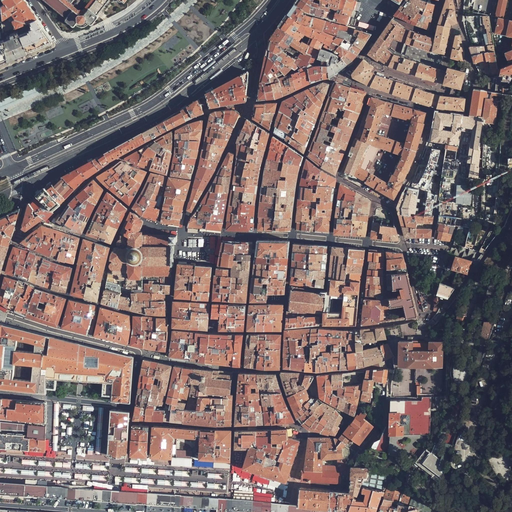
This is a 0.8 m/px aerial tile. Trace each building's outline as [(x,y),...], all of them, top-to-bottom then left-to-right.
[(0,0),(0,10),(0,13),(18,0),(0,0)] [(18,0),(0,13),(2,34),(18,27),(36,18),(30,10),(23,0),(18,0)] [(96,0),(85,14),(80,16),(68,5),(61,0),(44,0),(66,18),(66,20),(66,21),(73,27),(74,27),(76,26),(79,22),(83,25),(85,25),(88,24),(91,21),(91,22),(93,21),(97,17),(98,15),(97,14),(108,0),(118,0),(120,1),(121,1),(122,0),(124,0),(96,0)] [(330,6),(338,9),(339,0),(296,0),(294,4),(303,9),(307,12),(322,16),(325,7),(329,9),(330,6)] [(340,13),(351,16),(354,0),(339,0),(338,9),(341,10),(340,13)] [(419,75),(438,82),(441,70),(432,67),(425,65),(414,61),(403,57),(395,55),(388,49),(391,43),(393,40),(404,44),(406,45),(408,46),(415,48),(432,54),(434,53),(440,54),(444,55),(445,49),(450,28),(451,24),(457,23),(456,14),(453,0),(446,0),(438,24),(435,38),(417,33),(404,28),(404,27),(392,19),(389,23),(380,36),(379,37),(368,54),(382,63),(383,63),(383,62),(389,66),(400,69),(419,75)] [(423,14),(427,2),(421,0),(420,0),(406,0),(402,5),(402,6),(399,9),(418,18),(420,13),(423,14)] [(511,0),(466,0),(466,10),(499,17),(495,33),(511,36),(511,35),(511,45),(511,50),(506,52),(509,62),(511,60),(511,0)] [(434,4),(427,2),(423,14),(426,15),(431,17),(434,8),(434,4)] [(291,8),(287,13),(298,18),(323,30),(326,21),(307,15),(302,12),(303,9),(294,4),(291,8)] [(333,19),(335,12),(329,9),(325,7),(322,16),(333,19)] [(418,18),(399,9),(395,15),(409,22),(416,25),(418,18)] [(349,21),(351,16),(340,13),(340,14),(335,12),(333,19),(348,24),(348,22),(349,21)] [(324,46),(329,48),(334,35),(297,19),(298,18),(287,13),(286,15),(278,26),(294,36),(309,45),(320,51),(321,48),(324,41),(326,42),(324,46)] [(426,15),(423,14),(420,13),(418,18),(416,25),(419,26),(422,27),(426,15)] [(430,22),(431,17),(426,15),(422,27),(428,29),(430,22)] [(477,23),(476,16),(465,17),(461,17),(462,21),(463,21),(464,26),(477,23)] [(487,34),(492,33),(489,16),(479,16),(480,25),(484,25),(485,30),(486,29),(487,34)] [(18,27),(25,53),(36,48),(51,41),(36,18),(18,27)] [(326,21),(323,30),(337,36),(344,38),(339,45),(348,50),(349,49),(352,42),(354,36),(356,29),(352,28),(347,27),(326,21)] [(278,26),(274,33),(285,40),(288,37),(292,40),(294,36),(278,26)] [(2,34),(5,60),(21,54),(25,53),(18,27),(2,34)] [(356,29),(354,36),(367,41),(371,34),(362,31),(356,29)] [(270,39),(298,57),(303,50),(306,52),(309,45),(294,36),(292,40),(288,37),(285,40),(274,33),(273,34),(270,39)] [(334,35),(329,48),(335,51),(340,55),(341,56),(341,57),(342,58),(342,59),(347,64),(352,61),(358,55),(349,49),(348,50),(339,45),(344,38),(337,36),(334,35)] [(456,36),(451,58),(455,59),(462,61),(463,61),(464,58),(465,53),(460,35),(456,36)] [(354,36),(352,42),(362,49),(367,41),(354,36)] [(278,61),(296,68),(300,69),(304,68),(304,64),(303,63),(304,61),(298,57),(270,39),(268,46),(268,49),(280,56),(278,61)] [(352,42),(349,49),(358,55),(362,49),(352,42)] [(488,52),(495,50),(494,44),(489,45),(486,45),(488,52)] [(304,64),(304,68),(317,66),(315,63),(316,63),(316,57),(317,58),(320,51),(309,45),(306,52),(303,50),(298,57),(304,61),(303,63),(304,64)] [(472,53),(472,55),(485,53),(484,46),(470,46),(472,53)] [(347,64),(342,59),(340,61),(339,58),(339,56),(332,52),(321,48),(320,51),(317,58),(322,60),(322,65),(329,65),(329,78),(332,76),(333,75),(347,64)] [(286,75),(296,68),(278,61),(280,56),(268,49),(267,52),(266,55),(278,62),(276,69),(278,70),(276,80),(282,78),(287,77),(286,75)] [(498,68),(495,50),(488,52),(485,53),(487,60),(484,61),(486,73),(492,74),(493,74),(496,75),(499,76),(501,67),(498,68)] [(483,73),(486,73),(484,61),(487,60),(485,53),(472,55),(474,62),(475,63),(475,64),(479,73),(483,73)] [(261,80),(275,81),(276,80),(278,70),(276,69),(278,62),(266,55),(264,65),(261,80)] [(412,100),(431,106),(435,93),(423,90),(405,84),(394,80),(386,78),(377,75),(372,72),(371,71),(374,67),(363,60),(359,65),(352,74),(353,77),(359,80),(361,81),(363,82),(365,83),(371,86),(375,87),(384,90),(387,91),(389,92),(390,92),(407,98),(411,99),(412,100)] [(511,63),(501,67),(499,76),(500,80),(510,80),(511,77),(511,63)] [(317,66),(304,68),(305,70),(311,83),(319,81),(323,79),(322,65),(317,66)] [(446,71),(442,83),(447,84),(461,88),(465,72),(456,69),(450,68),(448,67),(447,72),(446,71)] [(311,83),(305,70),(290,76),(296,90),(306,85),(311,83)] [(230,81),(213,91),(221,106),(229,105),(231,104),(246,101),(248,87),(249,73),(248,72),(240,76),(230,81)] [(290,76),(287,77),(282,78),(283,95),(287,94),(289,93),(296,90),(290,76)] [(276,80),(275,81),(276,98),(278,97),(283,95),(282,78),(276,80)] [(276,98),(275,81),(261,80),(258,92),(257,100),(269,99),(276,98)] [(42,82),(0,99),(0,110),(46,91),(42,82)] [(318,85),(315,86),(321,90),(326,94),(326,92),(329,84),(324,82),(318,85)] [(333,88),(330,96),(346,101),(351,87),(345,85),(335,82),(333,88)] [(321,90),(315,86),(310,88),(316,96),(321,90)] [(351,87),(346,101),(344,108),(345,109),(360,113),(364,100),(366,92),(355,89),(351,87)] [(316,96),(310,88),(308,90),(305,91),(311,101),(316,96)] [(473,94),(470,116),(483,118),(487,91),(486,91),(474,89),(473,94)] [(326,94),(321,90),(316,96),(311,101),(321,107),(325,96),(326,94)] [(221,106),(213,91),(210,92),(207,94),(211,108),(216,107),(221,106)] [(311,101),(305,91),(297,94),(295,95),(304,107),(311,101)] [(483,118),(470,116),(437,112),(431,139),(446,142),(443,175),(454,176),(459,128),(471,130),(466,178),(477,179),(478,167),(477,166),(479,149),(477,149),(479,132),(481,132),(482,121),(496,122),(500,93),(497,93),(495,92),(494,92),(489,91),(487,91),(483,118)] [(435,93),(431,106),(433,106),(436,107),(439,95),(437,94),(435,93)] [(304,107),(295,95),(283,101),(281,107),(280,110),(300,116),(301,113),(304,107)] [(439,95),(436,107),(437,108),(464,111),(466,97),(458,97),(452,97),(449,96),(440,95),(439,95)] [(346,101),(330,96),(328,101),(325,110),(337,114),(339,115),(341,116),(343,112),(341,111),(342,108),(344,108),(346,101)] [(370,143),(357,177),(378,190),(394,199),(397,193),(399,191),(400,188),(401,185),(402,185),(403,183),(404,181),(405,178),(410,168),(413,160),(421,136),(426,118),(427,114),(428,111),(409,106),(391,101),(391,102),(373,97),(369,96),(365,113),(360,127),(356,138),(355,138),(370,143)] [(204,113),(199,99),(191,104),(188,106),(193,117),(204,113)] [(321,107),(311,101),(304,107),(301,113),(316,119),(319,113),(321,107)] [(263,118),(264,112),(266,104),(256,104),(253,118),(260,122),(262,124),(263,118)] [(266,104),(264,112),(274,113),(277,104),(272,104),(266,104)] [(193,117),(188,106),(184,109),(181,110),(187,120),(193,117)] [(341,116),(344,117),(356,121),(358,117),(360,113),(345,109),(344,112),(343,112),(341,116)] [(187,120),(181,110),(171,116),(165,121),(168,129),(187,120)] [(223,122),(225,110),(215,111),(211,113),(209,123),(208,126),(221,129),(231,133),(233,129),(234,126),(223,122)] [(231,110),(225,110),(223,122),(234,126),(240,115),(236,111),(231,110)] [(300,116),(280,110),(277,119),(275,126),(287,133),(291,124),(296,126),(299,118),(300,116)] [(337,114),(325,110),(324,112),(321,121),(337,127),(339,123),(353,128),(355,124),(356,121),(344,117),(343,119),(340,119),(341,116),(339,115),(338,118),(336,117),(337,114)] [(274,113),(264,112),(263,118),(272,121),(273,117),(274,113)] [(316,119),(301,113),(300,116),(299,118),(315,124),(315,122),(316,121),(316,119)] [(272,121),(263,118),(262,124),(270,129),(272,121)] [(315,124),(299,118),(296,126),(310,135),(311,132),(312,130),(313,127),(315,124)] [(245,124),(243,130),(254,135),(258,126),(256,125),(247,119),(245,124)] [(187,125),(189,131),(203,129),(203,120),(201,120),(194,122),(189,124),(187,125)] [(168,129),(165,121),(162,122),(158,124),(162,132),(168,129)] [(321,121),(319,126),(328,129),(335,132),(337,127),(321,121)] [(339,123),(337,127),(335,132),(334,136),(348,142),(351,134),(353,128),(339,123)] [(162,132),(158,124),(148,130),(144,132),(147,140),(162,132)] [(292,136),(296,126),(291,124),(287,133),(285,139),(287,140),(289,141),(292,136)] [(176,133),(189,131),(187,125),(186,125),(176,130),(176,133)] [(221,129),(208,126),(207,131),(206,134),(229,139),(230,135),(231,133),(221,129)] [(257,143),(262,129),(258,126),(254,135),(252,141),(255,143),(255,141),(257,143)] [(287,133),(275,126),(274,131),(281,136),(285,139),(287,133)] [(310,135),(296,126),(292,136),(306,146),(309,137),(310,135)] [(313,139),(322,143),(323,139),(324,140),(328,129),(319,126),(315,136),(313,139)] [(176,133),(176,140),(200,140),(201,138),(203,129),(189,131),(176,133)] [(257,144),(265,149),(267,141),(269,133),(262,129),(257,143),(257,144)] [(328,129),(324,140),(328,141),(329,138),(332,139),(334,136),(335,132),(328,129)] [(255,151),(257,144),(255,143),(252,141),(254,135),(243,130),(241,133),(240,136),(239,135),(237,142),(238,143),(255,151)] [(163,146),(172,152),(172,149),(173,143),(173,140),(173,131),(164,136),(166,143),(163,146)] [(147,140),(144,132),(125,143),(105,153),(110,161),(137,146),(147,140)] [(226,146),(229,139),(206,134),(204,145),(202,155),(219,161),(226,146)] [(166,143),(164,136),(161,138),(155,141),(161,149),(163,146),(166,143)] [(269,155),(268,158),(283,161),(288,147),(281,141),(273,136),(269,151),(269,155)] [(292,136),(289,141),(292,143),(304,152),(306,146),(292,136)] [(332,139),(331,143),(346,149),(347,146),(348,142),(334,136),(332,139)] [(354,176),(357,177),(370,143),(355,138),(342,172),(354,176)] [(329,147),(322,143),(313,139),(312,142),(310,150),(325,158),(329,147)] [(200,143),(200,140),(176,140),(177,146),(199,149),(200,143)] [(152,143),(148,145),(158,153),(161,149),(155,141),(152,143)] [(238,157),(251,160),(255,151),(238,143),(238,147),(238,155),(238,157)] [(331,143),(329,147),(325,158),(340,164),(343,156),(346,149),(331,143)] [(264,152),(265,149),(257,144),(255,151),(251,160),(262,163),(263,157),(264,152)] [(145,153),(155,160),(158,153),(148,145),(144,147),(139,150),(145,153)] [(172,154),(172,152),(163,146),(161,149),(158,153),(155,160),(151,168),(154,169),(167,173),(172,154)] [(198,153),(199,149),(177,146),(175,154),(197,157),(198,153)] [(288,147),(283,161),(300,165),(301,163),(302,156),(291,148),(288,147)] [(441,150),(432,148),(428,162),(424,174),(418,183),(427,187),(432,177),(437,165),(441,150)] [(132,161),(139,164),(145,153),(139,150),(126,158),(132,161)] [(325,158),(310,150),(308,154),(317,162),(322,166),(325,158)] [(221,167),(232,169),(234,154),(229,152),(224,162),(221,167)] [(110,161),(105,153),(103,155),(99,157),(105,165),(110,161)] [(144,165),(151,168),(155,160),(145,153),(139,164),(144,165)] [(196,161),(197,157),(175,154),(174,162),(196,164),(196,161)] [(218,163),(219,161),(202,155),(201,161),(200,164),(216,169),(218,163)] [(105,165),(99,157),(95,159),(94,160),(100,168),(105,165)] [(249,167),(251,160),(238,157),(237,162),(236,165),(246,167),(249,167)] [(264,178),(263,185),(280,187),(295,188),(296,181),(297,177),(300,165),(283,161),(268,158),(265,168),(264,178)] [(325,158),(322,166),(326,169),(336,173),(340,164),(325,158)] [(302,177),(300,187),(318,189),(319,184),(321,170),(307,159),(304,171),(302,177)] [(100,168),(94,160),(90,162),(83,166),(82,166),(88,177),(92,173),(100,168)] [(260,174),(262,163),(251,160),(249,167),(246,167),(244,183),(258,185),(260,174)] [(121,161),(110,169),(119,179),(126,172),(132,165),(121,161)] [(195,168),(196,164),(174,162),(172,171),(193,172),(195,168)] [(194,187),(203,190),(210,179),(216,169),(200,164),(198,171),(194,187)] [(136,167),(132,165),(126,172),(132,176),(137,180),(142,184),(144,179),(147,171),(136,167)] [(244,185),(244,183),(246,167),(236,165),(235,175),(234,184),(244,185)] [(88,177),(82,166),(64,175),(62,177),(76,188),(84,179),(88,177)] [(217,175),(231,177),(232,169),(221,167),(218,173),(217,175)] [(119,179),(110,169),(107,171),(98,176),(98,177),(103,182),(104,183),(107,185),(110,188),(119,179)] [(321,170),(319,184),(335,187),(335,184),(336,179),(328,174),(321,170)] [(119,179),(110,188),(113,191),(116,193),(132,176),(126,172),(119,179)] [(156,183),(165,185),(167,177),(152,173),(149,179),(148,181),(156,183)] [(209,191),(228,192),(229,187),(231,177),(217,175),(211,186),(209,191)] [(119,195),(122,198),(137,180),(132,176),(116,193),(119,195)] [(76,188),(62,177),(60,178),(51,182),(66,198),(69,196),(76,188)] [(166,197),(186,199),(188,192),(191,180),(170,177),(166,197)] [(85,188),(96,204),(104,189),(94,180),(90,184),(85,188)] [(137,180),(122,198),(130,204),(138,190),(142,184),(137,180)] [(152,196),(153,192),(156,183),(148,181),(144,189),(142,193),(152,196)] [(66,198),(51,182),(47,186),(45,187),(61,204),(64,201),(66,198)] [(153,192),(163,195),(164,192),(165,185),(156,183),(153,192)] [(258,187),(258,185),(244,183),(244,185),(234,184),(233,186),(233,189),(243,190),(257,192),(258,187)] [(318,189),(300,187),(299,198),(315,200),(317,200),(317,198),(320,199),(333,201),(335,187),(319,184),(318,189)] [(339,193),(338,199),(355,200),(356,192),(354,191),(341,184),(339,193)] [(456,184),(457,204),(472,203),(472,184),(456,184)] [(262,189),(262,193),(279,194),(280,187),(263,185),(262,189)] [(61,204),(45,187),(40,191),(37,195),(53,211),(58,207),(61,204)] [(202,193),(203,190),(194,187),(193,192),(188,209),(190,209),(192,210),(202,193)] [(279,194),(278,201),(277,210),(293,211),(294,202),(294,197),(295,188),(280,187),(279,194)] [(406,187),(401,198),(416,199),(417,195),(414,194),(415,191),(409,189),(406,187)] [(92,213),(96,204),(85,188),(82,190),(75,196),(69,203),(75,209),(84,218),(88,221),(92,213)] [(242,201),(243,190),(233,189),(232,195),(230,205),(241,205),(242,201)] [(256,200),(257,192),(243,190),(242,201),(256,203),(256,200)] [(218,198),(227,198),(228,192),(209,191),(208,193),(202,203),(217,204),(218,198)] [(106,195),(104,199),(114,206),(118,200),(112,195),(108,192),(106,195)] [(160,208),(163,195),(153,192),(152,196),(142,193),(141,195),(137,201),(147,207),(149,205),(160,208)] [(355,200),(354,207),(354,211),(369,214),(371,201),(365,197),(356,192),(355,200)] [(261,196),(261,201),(278,201),(279,194),(262,193),(261,196)] [(34,198),(30,202),(44,218),(42,219),(45,221),(53,213),(54,212),(53,211),(37,195),(34,198)] [(184,206),(186,199),(166,197),(164,210),(183,213),(184,206)] [(225,209),(227,198),(218,198),(217,204),(216,209),(214,221),(223,221),(225,209)] [(315,200),(299,198),(299,200),(298,206),(314,208),(314,206),(315,200)] [(434,208),(435,201),(416,199),(401,198),(398,207),(420,207),(434,208)] [(114,206),(104,199),(100,206),(97,212),(109,218),(114,206)] [(317,200),(315,200),(314,206),(332,208),(332,204),(333,201),(320,199),(320,201),(317,200)] [(338,202),(337,206),(354,207),(355,200),(338,199),(338,202)] [(118,200),(114,206),(125,214),(126,213),(128,208),(118,200)] [(134,207),(143,215),(147,207),(137,201),(136,204),(133,207),(134,207)] [(255,213),(256,203),(242,201),(241,205),(240,213),(255,215),(255,213)] [(259,212),(259,217),(275,217),(277,217),(277,210),(278,201),(261,201),(260,204),(259,212)] [(44,218),(30,202),(25,220),(23,228),(27,230),(30,228),(33,225),(42,219),(44,218)] [(61,215),(68,219),(75,209),(69,203),(68,205),(61,215)] [(158,220),(160,208),(149,205),(147,207),(143,215),(145,216),(151,218),(158,220)] [(228,221),(239,221),(240,213),(241,205),(230,205),(229,213),(228,221)] [(125,214),(114,206),(109,218),(121,223),(125,214)] [(314,208),(298,206),(298,209),(297,221),(312,222),(311,230),(316,231),(329,232),(331,216),(332,208),(314,206),(314,208)] [(354,207),(337,206),(335,215),(335,222),(352,223),(353,219),(354,211),(354,207)] [(10,213),(8,214),(12,223),(16,224),(20,208),(17,210),(10,213)] [(74,229),(77,231),(84,218),(75,209),(68,219),(65,225),(74,229)] [(208,220),(214,221),(216,209),(198,209),(197,211),(192,216),(208,219),(208,220)] [(180,224),(183,213),(164,210),(162,222),(171,223),(180,224)] [(292,214),(293,211),(277,210),(277,217),(292,218),(292,217),(292,214)] [(353,219),(368,221),(368,217),(369,214),(354,211),(353,219)] [(109,218),(97,212),(95,216),(93,220),(105,225),(109,218)] [(127,220),(122,233),(128,234),(138,235),(139,232),(140,230),(143,221),(138,218),(131,212),(127,220)] [(239,221),(228,221),(227,229),(244,229),(254,230),(255,222),(254,222),(255,215),(240,213),(239,221)] [(0,217),(0,230),(0,231),(12,237),(14,231),(16,224),(12,223),(8,214),(0,217)] [(401,222),(402,226),(417,227),(417,221),(418,215),(399,214),(401,222)] [(61,223),(65,225),(68,219),(61,215),(57,221),(61,223)] [(199,227),(207,227),(208,220),(208,219),(192,216),(190,221),(188,226),(199,227)] [(438,216),(438,222),(454,225),(456,226),(459,226),(470,228),(471,220),(438,216)] [(275,217),(274,223),(274,226),(291,226),(292,221),(292,218),(277,217),(275,217)] [(83,233),(88,221),(84,218),(77,231),(83,233)] [(121,223),(109,218),(105,225),(118,230),(118,228),(121,223)] [(353,219),(352,223),(358,224),(357,235),(365,236),(367,227),(368,221),(353,219)] [(105,225),(93,220),(87,234),(98,238),(112,243),(117,232),(118,230),(105,225)] [(223,223),(223,221),(214,221),(208,220),(207,227),(221,228),(223,223)] [(312,222),(297,221),(296,224),(296,229),(305,230),(311,230),(312,222)] [(352,223),(335,222),(334,233),(341,233),(351,234),(352,223)] [(373,225),(372,230),(381,231),(382,223),(373,222),(373,225)] [(454,225),(438,222),(436,230),(452,233),(454,225)] [(391,233),(398,234),(397,230),(396,226),(382,223),(381,231),(384,232),(391,233)] [(470,231),(465,247),(471,248),(470,248),(480,251),(485,251),(486,247),(485,243),(488,234),(487,231),(486,230),(485,223),(483,231),(476,231),(476,224),(474,229),(469,228),(470,231)] [(35,230),(26,238),(40,244),(44,238),(50,241),(55,243),(60,244),(62,245),(66,232),(55,229),(53,228),(42,225),(39,228),(35,230)] [(405,236),(416,236),(416,228),(417,227),(402,226),(403,229),(405,236)] [(0,243),(9,246),(11,241),(12,237),(0,231),(0,230),(0,243)] [(371,237),(383,238),(384,232),(381,231),(372,230),(372,234),(371,237)] [(451,236),(452,233),(436,230),(436,233),(435,237),(450,240),(451,236)] [(73,235),(66,232),(62,245),(67,246),(69,247),(77,249),(80,237),(73,235)] [(142,275),(162,275),(171,275),(171,265),(173,265),(174,246),(172,246),(172,241),(177,241),(177,238),(177,236),(142,236),(142,232),(139,232),(138,235),(128,234),(120,236),(120,239),(118,240),(118,241),(117,243),(118,245),(120,246),(121,247),(115,247),(115,249),(114,248),(111,255),(110,260),(115,260),(115,262),(114,262),(112,262),(111,263),(110,265),(110,267),(110,269),(111,269),(113,271),(114,271),(113,272),(111,272),(110,274),(119,276),(120,279),(141,278),(142,275)] [(40,244),(26,238),(21,242),(45,253),(51,255),(55,243),(50,241),(44,238),(40,244)] [(90,278),(101,282),(103,274),(107,261),(110,247),(99,243),(85,239),(80,257),(79,263),(93,266),(90,278)] [(222,240),(220,250),(235,253),(236,241),(233,241),(222,240)] [(257,240),(255,256),(268,256),(271,256),(288,256),(290,241),(278,240),(257,240)] [(236,241),(235,253),(251,255),(252,242),(241,242),(236,241)] [(0,258),(5,259),(6,257),(9,246),(0,243),(0,258)] [(55,243),(51,255),(54,257),(59,258),(61,249),(59,248),(60,244),(55,243)] [(314,253),(316,245),(294,243),(294,247),(293,251),(310,252),(314,253)] [(67,246),(62,245),(61,249),(59,258),(63,259),(66,260),(69,249),(66,249),(67,246)] [(322,245),(316,245),(314,253),(327,253),(328,250),(328,246),(322,245)] [(7,272),(16,275),(19,260),(23,248),(15,246),(12,256),(7,272)] [(346,256),(347,247),(333,246),(332,254),(330,267),(329,278),(345,280),(345,279),(346,271),(347,263),(347,262),(343,262),(344,256),(346,256)] [(77,251),(77,249),(69,247),(69,249),(66,260),(74,262),(77,251)] [(347,256),(364,258),(364,257),(365,254),(365,249),(347,247),(346,256),(347,256)] [(27,263),(30,251),(24,249),(23,248),(19,260),(27,263)] [(368,262),(370,261),(384,262),(384,251),(369,249),(369,254),(369,257),(368,262)] [(235,253),(220,250),(219,255),(218,264),(233,266),(233,259),(238,259),(243,260),(251,260),(251,257),(251,255),(235,253)] [(29,280),(37,254),(30,251),(27,263),(19,260),(16,275),(25,278),(29,280)] [(310,252),(293,251),(293,257),(293,259),(309,260),(310,252)] [(327,253),(314,253),(310,252),(309,260),(308,268),(310,268),(326,270),(326,263),(327,253)] [(38,254),(37,254),(29,280),(37,283),(41,267),(44,257),(38,254)] [(364,261),(364,258),(347,256),(347,262),(347,263),(363,265),(364,261)] [(56,262),(44,257),(41,267),(49,270),(54,272),(54,275),(55,275),(62,277),(70,279),(72,270),(73,267),(64,264),(56,262)] [(388,273),(407,272),(405,258),(404,257),(388,258),(388,273)] [(468,276),(472,262),(457,257),(452,272),(468,276)] [(233,259),(233,266),(233,268),(231,282),(248,283),(250,265),(251,260),(243,260),(243,263),(238,263),(238,259),(233,259)] [(309,260),(293,259),(292,263),(292,266),(308,268),(309,260)] [(384,262),(370,261),(370,266),(369,269),(383,270),(384,266),(384,262)] [(72,293),(85,297),(90,278),(93,266),(79,263),(77,270),(72,293)] [(254,270),(253,276),(267,277),(268,272),(270,272),(271,263),(268,263),(254,263),(254,270)] [(288,263),(271,263),(270,272),(269,275),(286,276),(287,268),(288,263)] [(363,269),(363,265),(347,263),(346,271),(362,273),(363,269)] [(195,274),(196,265),(188,265),(179,264),(178,273),(195,274)] [(199,265),(196,265),(195,274),(211,275),(212,266),(205,266),(199,265)] [(307,276),(325,278),(326,270),(310,268),(309,271),(307,271),(308,268),(292,266),(292,270),(291,275),(307,276)] [(49,270),(41,267),(37,283),(38,284),(45,286),(48,273),(49,270)] [(233,268),(217,267),(217,270),(217,274),(216,274),(215,278),(214,290),(231,291),(231,282),(233,268)] [(361,281),(362,273),(346,271),(345,279),(361,281)] [(384,296),(377,296),(377,297),(377,299),(365,298),(364,303),(362,324),(384,321),(384,310),(388,310),(388,306),(402,304),(406,318),(418,315),(415,303),(409,280),(407,272),(388,273),(389,290),(389,297),(384,299),(384,297),(384,296)] [(50,287),(52,288),(55,275),(54,275),(48,273),(45,286),(50,287)] [(195,282),(195,274),(178,273),(177,281),(176,289),(194,290),(210,291),(210,283),(195,282)] [(211,275),(195,274),(195,282),(210,283),(211,281),(211,275)] [(57,289),(59,290),(62,277),(55,275),(52,288),(57,289)] [(141,278),(120,279),(120,284),(121,287),(133,289),(134,299),(131,298),(130,309),(147,313),(146,306),(146,300),(166,300),(165,296),(165,293),(170,293),(171,286),(171,285),(161,284),(162,275),(142,275),(141,278)] [(161,284),(171,285),(172,275),(171,275),(162,275),(161,284)] [(269,283),(286,284),(286,282),(286,276),(269,275),(269,277),(269,283)] [(291,283),(306,284),(307,276),(291,275),(291,278),(291,283)] [(384,276),(368,275),(368,279),(367,283),(384,284),(384,276)] [(0,301),(9,307),(19,280),(6,276),(2,290),(1,293),(0,298),(0,301)] [(251,293),(263,292),(263,288),(268,288),(269,283),(269,277),(267,277),(253,276),(252,285),(251,293)] [(325,282),(325,278),(307,276),(306,284),(324,286),(325,282)] [(67,292),(70,279),(62,277),(59,290),(60,290),(67,292)] [(99,293),(101,282),(90,278),(85,297),(98,300),(99,293)] [(360,285),(361,281),(345,279),(345,280),(329,278),(328,283),(328,290),(330,290),(329,314),(324,313),(324,317),(324,324),(356,324),(358,302),(360,285)] [(30,284),(19,280),(9,307),(14,309),(15,310),(30,284)] [(107,282),(106,289),(122,293),(121,287),(120,284),(114,283),(107,282)] [(231,291),(230,300),(234,300),(247,301),(247,293),(248,283),(231,282),(231,291)] [(268,288),(268,292),(271,292),(285,292),(286,284),(269,283),(268,288)] [(448,298),(455,288),(440,283),(438,291),(437,294),(439,295),(448,298)] [(36,288),(30,284),(15,310),(24,313),(27,315),(36,288)] [(290,308),(290,311),(321,313),(324,313),(329,314),(330,290),(328,290),(292,286),(292,289),(291,289),(291,292),(290,304),(290,306),(289,308),(290,308)] [(67,298),(36,288),(27,315),(38,319),(58,325),(67,298)] [(122,293),(106,289),(103,302),(109,303),(119,306),(121,296),(122,293)] [(182,297),(193,298),(194,290),(176,289),(176,293),(175,297),(182,297)] [(209,293),(210,291),(194,290),(193,298),(198,299),(208,299),(209,293)] [(231,291),(214,290),(213,299),(221,299),(230,300),(231,291)] [(267,300),(268,292),(263,292),(251,293),(250,301),(261,300),(267,300)] [(448,298),(439,295),(434,307),(439,310),(442,307),(443,306),(448,298)] [(128,308),(130,309),(131,298),(121,296),(119,306),(128,308)] [(94,325),(95,317),(89,316),(91,304),(70,299),(62,326),(72,329),(80,331),(92,334),(94,325)] [(190,310),(190,302),(175,301),(174,311),(173,316),(189,317),(190,310)] [(204,303),(190,302),(190,310),(209,311),(210,303),(204,303)] [(229,312),(230,304),(227,304),(221,303),(213,303),(212,316),(212,317),(220,317),(221,312),(229,312)] [(230,304),(229,312),(245,312),(246,304),(238,304),(236,304),(230,304)] [(275,312),(283,312),(283,304),(269,304),(267,304),(250,304),(250,312),(258,312),(275,312)] [(119,311),(101,306),(99,319),(95,335),(116,340),(129,343),(131,328),(131,320),(130,314),(119,311)] [(146,306),(147,313),(154,313),(162,314),(166,314),(166,306),(146,306)] [(209,311),(190,310),(189,317),(192,318),(191,327),(208,329),(208,326),(209,317),(209,311)] [(301,325),(320,324),(320,317),(321,313),(290,311),(287,311),(287,319),(286,327),(301,325)] [(227,329),(229,312),(221,312),(220,317),(220,320),(220,329),(227,329)] [(245,312),(229,312),(227,329),(244,329),(245,318),(245,312)] [(258,312),(250,312),(249,319),(248,330),(256,330),(258,312)] [(273,330),(275,312),(258,312),(256,330),(262,330),(273,330)] [(282,321),(283,312),(275,312),(273,330),(275,330),(282,330),(282,321)] [(141,346),(144,347),(147,331),(140,329),(142,316),(134,315),(134,327),(131,344),(141,346)] [(140,329),(147,331),(148,326),(150,316),(147,316),(142,316),(140,329)] [(153,316),(150,316),(148,326),(155,327),(157,317),(153,316)] [(189,317),(173,316),(173,325),(180,326),(191,327),(192,318),(189,317)] [(162,317),(157,317),(155,327),(155,329),(169,331),(167,317),(162,317)] [(485,320),(479,344),(487,346),(492,322),(485,320)] [(47,393),(48,389),(53,337),(0,323),(0,387),(41,392),(47,393)] [(147,331),(144,347),(150,348),(152,349),(154,338),(155,329),(155,327),(148,326),(147,331)] [(385,338),(383,327),(361,329),(358,329),(359,342),(377,341),(377,339),(385,338)] [(311,341),(312,328),(307,328),(286,330),(286,336),(285,339),(295,339),(294,347),(298,347),(298,340),(303,341),(302,347),(309,347),(310,348),(311,341)] [(319,342),(319,328),(315,328),(312,328),(311,341),(319,342)] [(330,344),(330,329),(326,328),(319,328),(319,342),(318,343),(326,343),(330,344)] [(168,339),(169,331),(155,329),(154,338),(168,339)] [(173,329),(172,339),(189,341),(191,331),(184,330),(173,329)] [(343,345),(343,330),(337,330),(333,329),(333,344),(333,350),(343,351),(343,345)] [(359,342),(358,329),(355,330),(350,330),(353,351),(355,351),(360,350),(359,342)] [(353,351),(350,330),(347,330),(343,330),(343,345),(350,345),(350,351),(353,351)] [(191,331),(189,341),(200,342),(199,360),(205,361),(210,333),(203,332),(191,331)] [(210,333),(205,361),(221,363),(228,364),(229,333),(210,333)] [(229,333),(228,364),(231,365),(233,365),(236,333),(232,333),(229,333)] [(236,333),(233,365),(237,365),(240,365),(241,357),(243,334),(236,333)] [(258,348),(260,333),(248,333),(246,356),(245,366),(250,367),(257,367),(258,351),(258,348)] [(266,348),(267,334),(262,333),(260,333),(258,348),(261,349),(261,351),(266,351),(266,348)] [(269,334),(267,334),(266,348),(281,348),(281,334),(279,334),(271,334),(269,334)] [(53,337),(48,389),(57,390),(58,381),(80,382),(104,384),(103,395),(111,396),(111,400),(131,402),(131,401),(134,356),(123,353),(99,348),(98,347),(97,347),(82,343),(59,338),(53,337)] [(154,338),(152,349),(167,350),(168,340),(168,339),(154,338)] [(189,341),(172,339),(171,345),(171,351),(170,356),(187,359),(191,359),(192,349),(189,348),(189,341)] [(295,339),(285,339),(285,348),(285,358),(295,358),(295,353),(299,354),(299,358),(304,359),(303,361),(306,362),(306,359),(308,359),(309,347),(302,347),(298,347),(294,347),(295,339)] [(442,368),(443,341),(398,340),(398,354),(398,367),(442,368)] [(192,349),(191,359),(196,360),(199,360),(200,342),(189,341),(189,348),(192,349)] [(318,343),(319,342),(311,341),(310,348),(309,360),(308,359),(306,359),(306,362),(305,370),(312,370),(317,370),(318,350),(318,343)] [(386,358),(394,354),(388,343),(382,345),(386,358)] [(386,358),(382,345),(374,348),(370,349),(373,363),(386,358)] [(281,348),(266,348),(266,351),(266,354),(269,354),(269,358),(266,357),(265,368),(268,368),(280,368),(281,348)] [(363,350),(366,365),(369,364),(373,363),(370,349),(369,350),(364,350),(363,350)] [(318,350),(317,370),(325,369),(333,369),(333,350),(326,350),(318,350)] [(333,350),(333,369),(339,369),(341,369),(343,351),(333,350)] [(363,350),(360,350),(355,351),(358,367),(360,366),(366,365),(363,350)] [(258,351),(257,367),(260,368),(265,368),(266,357),(266,354),(266,351),(261,351),(258,351)] [(343,351),(341,369),(342,368),(350,368),(348,354),(346,354),(346,351),(343,351)] [(355,351),(353,351),(350,351),(348,351),(348,354),(350,368),(355,367),(358,367),(355,351)] [(295,358),(285,358),(284,360),(284,368),(297,369),(305,370),(306,362),(303,361),(304,359),(299,358),(299,354),(295,353),(295,358)] [(143,366),(142,373),(149,374),(151,360),(148,359),(144,359),(143,366)] [(156,375),(158,362),(154,361),(151,360),(149,374),(156,375)] [(164,404),(172,365),(165,363),(158,362),(156,375),(152,388),(151,394),(149,400),(149,402),(158,403),(164,404)] [(183,367),(175,365),(168,401),(186,402),(187,398),(178,397),(183,367)] [(185,367),(183,367),(178,397),(187,398),(190,386),(184,385),(185,381),(191,381),(194,368),(185,367)] [(202,369),(194,368),(191,381),(193,382),(190,395),(198,396),(200,388),(201,381),(202,376),(213,376),(214,370),(202,369)] [(373,379),(374,369),(367,370),(365,379),(373,379)] [(380,369),(374,369),(373,379),(375,379),(389,380),(390,369),(388,369),(380,369)] [(223,371),(214,370),(213,376),(232,379),(233,372),(223,371)] [(252,398),(257,398),(260,398),(258,386),(261,386),(259,373),(244,373),(239,372),(238,391),(238,399),(250,398),(252,398)] [(306,389),(306,374),(296,372),(282,372),(281,372),(284,384),(287,392),(288,396),(306,389)] [(140,379),(139,386),(152,388),(156,375),(149,374),(142,373),(140,379)] [(273,374),(259,373),(261,386),(270,386),(269,382),(272,382),(272,386),(280,386),(277,374),(273,374)] [(334,387),(333,373),(318,375),(319,388),(320,396),(331,403),(335,391),(334,387)] [(336,373),(333,373),(334,387),(341,387),(343,387),(343,385),(343,373),(336,373)] [(314,376),(306,374),(306,389),(307,389),(311,382),(314,376)] [(230,395),(232,380),(207,377),(205,378),(204,380),(201,381),(199,383),(199,386),(200,388),(200,390),(201,391),(207,392),(230,395)] [(373,379),(365,379),(364,383),(363,390),(372,390),(375,379),(373,379)] [(357,385),(355,385),(353,394),(360,396),(362,383),(360,384),(357,385)] [(355,385),(343,385),(343,387),(341,387),(341,395),(347,398),(352,401),(353,394),(355,385)] [(310,403),(306,389),(288,396),(289,398),(293,407),(294,411),(310,403)] [(372,390),(363,390),(362,394),(361,399),(370,400),(372,390)] [(335,391),(331,403),(334,405),(337,407),(341,395),(335,391)] [(138,395),(137,398),(149,400),(151,394),(138,392),(138,395)] [(283,396),(282,392),(261,392),(264,409),(289,409),(287,404),(283,396)] [(200,393),(199,398),(199,404),(205,405),(206,400),(212,401),(214,401),(213,406),(218,407),(225,408),(232,409),(233,405),(233,395),(230,395),(200,393)] [(360,396),(353,394),(352,401),(358,403),(359,398),(360,396)] [(340,408),(343,410),(347,398),(341,395),(337,407),(340,408)] [(199,404),(199,398),(190,397),(187,409),(198,410),(199,404)] [(390,454),(398,456),(398,434),(431,435),(432,397),(424,397),(422,397),(422,400),(391,399),(390,454)] [(33,401),(3,398),(1,417),(29,420),(46,422),(47,402),(33,401)] [(142,419),(147,419),(149,402),(149,400),(137,398),(137,403),(134,419),(142,419)] [(250,398),(238,399),(237,401),(237,405),(250,405),(250,411),(256,411),(262,411),(260,398),(257,398),(252,398),(252,402),(250,402),(250,398)] [(344,411),(348,414),(352,401),(347,398),(343,410),(344,411)] [(322,402),(318,399),(310,403),(294,411),(296,414),(297,417),(322,402)] [(186,402),(168,401),(167,407),(172,408),(170,420),(176,421),(184,422),(184,408),(186,402)] [(355,412),(358,403),(352,401),(348,414),(351,415),(353,416),(355,412)] [(149,402),(147,419),(156,420),(164,420),(166,408),(157,407),(158,403),(149,402)] [(325,404),(322,402),(297,417),(298,419),(299,420),(301,423),(306,426),(309,428),(320,431),(335,409),(329,406),(325,404)] [(205,423),(211,424),(211,406),(205,405),(199,404),(198,410),(204,410),(204,413),(198,413),(197,423),(205,423)] [(235,424),(250,424),(250,411),(250,405),(237,405),(236,412),(235,424)] [(190,422),(197,423),(198,413),(198,410),(187,409),(184,408),(184,422),(190,422)] [(232,419),(232,409),(225,408),(224,424),(232,424),(232,419)] [(294,420),(289,409),(264,409),(266,423),(279,422),(285,421),(294,420)] [(337,411),(335,409),(320,431),(325,432),(329,432),(334,424),(339,414),(337,411)] [(109,432),(128,434),(130,412),(111,410),(110,423),(109,432)] [(360,415),(358,414),(355,418),(354,420),(349,426),(344,433),(361,446),(365,442),(362,440),(373,425),(364,418),(367,414),(364,411),(360,415)] [(343,416),(339,414),(334,424),(339,428),(340,428),(341,429),(348,421),(343,416)] [(45,435),(46,422),(29,420),(29,424),(1,422),(1,428),(28,431),(28,435),(24,435),(24,438),(30,438),(45,439),(45,435)] [(339,428),(334,424),(329,432),(333,433),(336,434),(339,428)] [(149,426),(133,425),(131,455),(140,455),(148,455),(149,426)] [(177,436),(178,428),(166,427),(154,426),(152,456),(166,457),(176,457),(176,450),(177,436)] [(197,437),(197,429),(178,428),(177,436),(197,437)] [(215,459),(216,430),(197,429),(197,437),(201,437),(201,453),(200,458),(215,459)] [(269,453),(273,452),(274,445),(274,444),(273,441),(272,429),(262,429),(257,430),(256,444),(256,445),(268,447),(269,453)] [(279,429),(272,429),(273,441),(279,441),(279,444),(274,444),(274,445),(273,452),(269,453),(269,455),(281,459),(285,445),(284,437),(287,437),(287,435),(286,429),(279,429)] [(231,430),(216,430),(215,459),(230,460),(230,453),(230,448),(231,430)] [(256,444),(257,430),(251,430),(236,430),(235,441),(235,448),(249,448),(250,444),(256,444)] [(0,447),(14,449),(29,450),(30,438),(24,438),(24,435),(0,432),(0,447)] [(128,441),(128,434),(109,432),(109,437),(107,455),(117,456),(125,456),(127,457),(128,444),(128,443),(128,441)] [(361,446),(344,433),(339,438),(336,438),(309,437),(308,446),(305,467),(305,468),(322,470),(323,465),(324,458),(339,459),(338,465),(340,466),(346,466),(347,462),(347,460),(350,460),(361,446)] [(290,437),(287,437),(284,437),(285,445),(281,459),(293,463),(294,460),(300,440),(297,439),(290,437)] [(45,451),(45,439),(30,438),(29,450),(37,451),(45,451)] [(250,444),(249,448),(244,467),(255,471),(287,481),(293,463),(281,459),(269,455),(269,453),(268,447),(256,445),(256,444),(250,444)] [(441,482),(452,450),(445,448),(444,451),(441,459),(426,448),(416,461),(431,473),(430,474),(441,482)] [(342,472),(341,483),(345,483),(350,484),(352,466),(351,465),(350,464),(348,463),(347,462),(346,466),(340,466),(342,472)] [(355,500),(349,499),(348,509),(363,511),(374,511),(380,493),(382,493),(391,473),(369,463),(368,467),(366,475),(364,475),(355,500)] [(322,470),(305,468),(304,468),(302,468),(301,480),(337,483),(341,483),(342,472),(340,466),(338,465),(323,465),(322,470)] [(352,466),(350,484),(350,488),(349,492),(349,499),(355,500),(364,475),(366,475),(368,467),(354,465),(352,466)] [(8,482),(0,481),(0,494),(24,496),(25,483),(8,482)] [(36,484),(25,483),(24,496),(46,498),(47,485),(36,484)] [(60,486),(47,485),(46,498),(59,498),(60,486)] [(65,486),(60,486),(59,498),(68,499),(68,498),(69,488),(69,487),(65,486)] [(90,489),(74,487),(74,488),(73,499),(93,501),(94,489),(90,489)] [(289,504),(288,511),(327,511),(330,490),(300,487),(300,491),(298,504),(289,504)] [(411,509),(413,490),(410,488),(404,505),(396,502),(399,492),(388,488),(378,511),(408,511),(409,508),(411,509)] [(94,489),(93,501),(102,502),(103,490),(98,489),(94,489)] [(111,490),(103,490),(102,502),(110,502),(111,490)] [(115,490),(111,490),(110,502),(137,504),(138,492),(133,492),(115,490)] [(349,499),(349,492),(338,491),(330,490),(327,511),(347,511),(348,509),(349,499)] [(440,511),(413,490),(411,509),(409,508),(408,511),(440,511)] [(148,493),(138,492),(137,504),(147,505),(148,493)] [(152,493),(148,493),(147,505),(156,505),(157,493),(152,493)] [(161,494),(157,493),(156,505),(165,506),(165,494),(161,494)] [(170,494),(165,494),(165,506),(175,507),(176,495),(170,494)] [(185,495),(181,495),(180,507),(188,508),(192,508),(193,496),(185,495)] [(198,496),(193,496),(192,508),(196,508),(199,509),(202,509),(203,497),(198,496)] [(207,497),(203,497),(202,509),(210,509),(211,497),(207,497)] [(214,497),(211,497),(210,509),(209,511),(217,511),(218,498),(214,497)] [(223,498),(218,498),(217,511),(226,511),(227,510),(228,498),(223,498)] [(232,510),(250,511),(251,511),(253,500),(243,500),(233,499),(232,510)] [(253,500),(251,511),(270,511),(272,503),(262,502),(253,500)] [(272,503),(270,511),(288,511),(289,504),(285,504),(272,503)]
